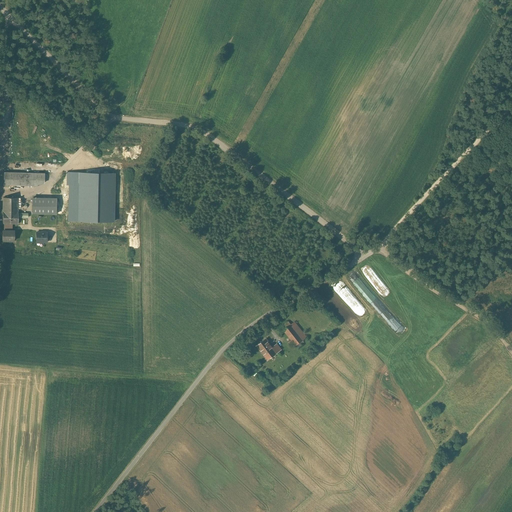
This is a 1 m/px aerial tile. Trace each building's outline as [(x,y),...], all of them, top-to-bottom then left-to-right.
[(45,171),(5,171),(4,186),(44,186),(45,171)] [(16,198),(1,198),(1,209),(0,209),(0,213),(1,214),(1,223),(3,223),(10,223),(16,223),(16,198)] [(57,199),(32,198),(32,213),(57,214),(57,199)] [(10,223),(3,223),(3,225),(2,225),(2,230),(10,231),(10,223)] [(10,231),(2,230),(2,233),(0,233),(0,237),(0,239),(12,240),(13,231),(10,231)] [(46,232),(41,231),(41,233),(36,233),(36,242),(40,242),(40,243),(43,243),(43,242),(47,242),(48,233),(46,233),(46,232)] [(323,295),(333,305),(339,300),(329,290),(323,295)] [(285,314),(277,319),(283,330),(285,329),(294,323),(292,321),(292,319),(289,321),(285,314)] [(294,323),(285,329),(299,348),(305,343),(303,339),(307,336),(295,319),(292,321),(294,323)] [(267,336),(257,344),(263,353),(274,345),(267,336)] [(274,345),(263,353),(268,359),(279,351),(274,345)]
